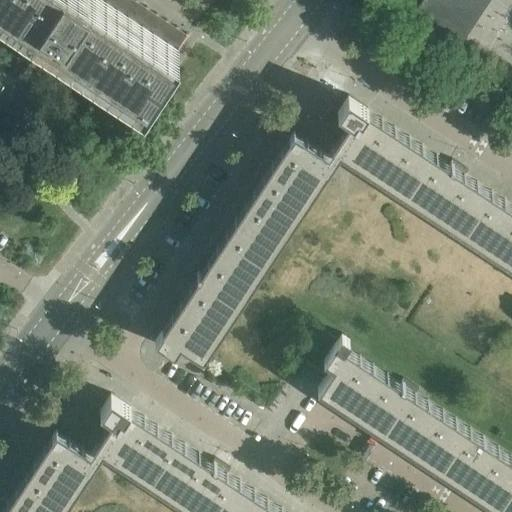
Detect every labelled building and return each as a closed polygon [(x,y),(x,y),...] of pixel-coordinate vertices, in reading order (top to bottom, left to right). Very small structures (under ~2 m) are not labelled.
[(121,17),(110,10),(100,3),(95,0),(0,0),(0,3),(8,8),(6,11),(18,19),(19,16),(33,25),(31,28),(57,45),(59,42),(72,51),(70,53),(93,68),(94,65),(133,91),(131,94),(143,102),(176,53),(164,45),(153,38),(143,31),(132,24),(121,17)] [(110,10),(116,0),(101,0),(100,3),(110,10)] [(121,17),(132,0),(116,0),(110,10),(121,17)] [(132,24),(145,4),(137,0),(132,0),(121,17),(132,24)] [(452,47),(483,0),(420,0),(423,1),(410,20),(452,47)] [(143,31),(155,11),(145,4),(132,24),(143,31)] [(153,38),(166,18),(155,11),(143,31),(153,38)] [(164,45),(177,26),(166,18),(153,38),(164,45)] [(176,53),(189,34),(177,26),(164,45),(176,53)] [(511,211),(505,207),(462,178),(468,168),(452,158),(446,168),(364,114),(368,107),(348,94),(338,110),(338,111),(338,113),(337,115),(337,117),(337,119),(337,121),(337,123),(337,124),(338,126),(340,128),(341,130),(342,131),(349,136),(340,150),(511,263),(511,211)] [(204,356),(332,162),(296,138),(214,262),(204,255),(194,271),(204,278),(168,332),(162,328),(155,338),(174,351),(181,341),(204,356)] [(511,511),(511,462),(412,397),(419,387),(403,377),(396,386),(342,351),(346,345),(321,328),(304,355),(328,371),(318,386),(319,387),(319,386),(510,511),(511,511)] [(308,376),(316,364),(305,357),(297,370),(308,376)] [(277,511),(224,476),(231,467),(215,456),(208,466),(127,412),(131,406),(111,392),(100,409),(101,409),(100,411),(100,413),(99,415),(99,417),(99,418),(100,420),(100,421),(100,423),(102,426),(103,428),(105,429),(112,434),(103,448),(199,511),(277,511)] [(60,511),(95,460),(58,437),(8,511),(60,511)]
